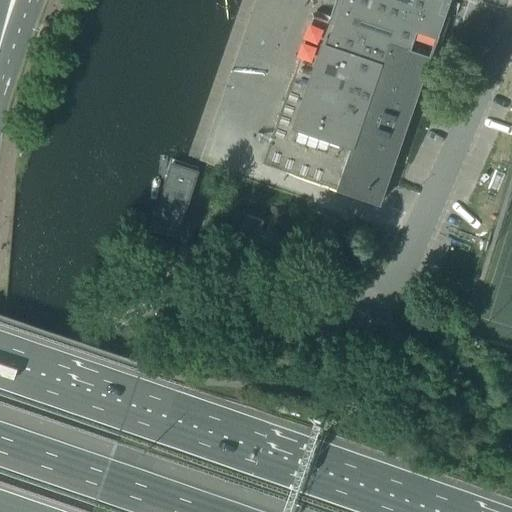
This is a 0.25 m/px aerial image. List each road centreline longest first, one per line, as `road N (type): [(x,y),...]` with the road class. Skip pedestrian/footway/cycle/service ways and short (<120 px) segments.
road 1 (unclassified): [(511,44),(493,65),(401,273),(374,300),(298,317),(192,291),(146,301),(101,341),(43,511)]
road 2 (motorway): [(391,511),(0,375)]
road 3 (motorway): [(196,511),(0,444)]
